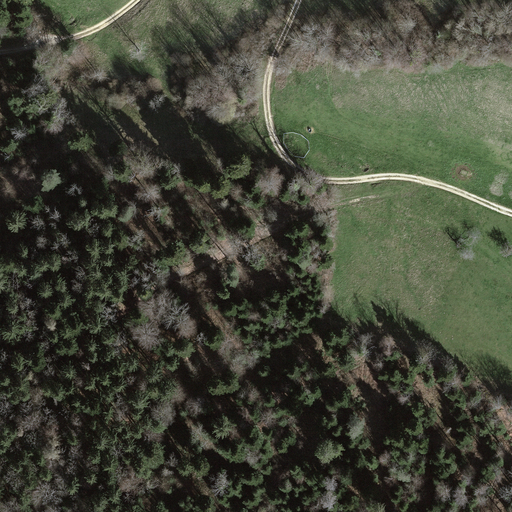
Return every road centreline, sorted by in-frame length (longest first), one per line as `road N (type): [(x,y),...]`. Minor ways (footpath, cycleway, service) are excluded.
road 1 (track): [(511,212),(417,178),(339,181),(302,173),(280,155),(266,86),(297,0)]
road 2 (track): [(288,213),(119,312),(0,342)]
road 3 (track): [(433,184),(288,213),(178,199)]
road 4 (track): [(135,0),(69,39),(0,52)]
